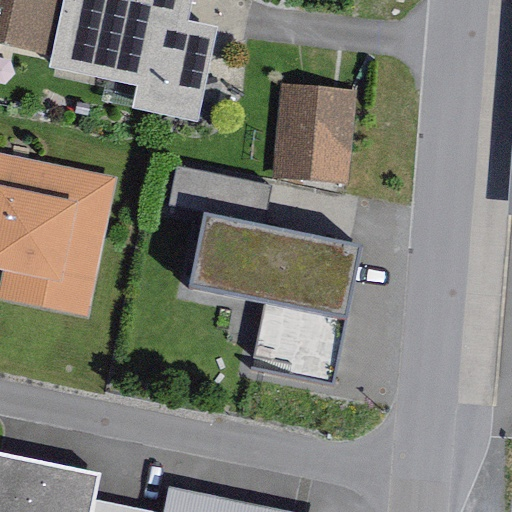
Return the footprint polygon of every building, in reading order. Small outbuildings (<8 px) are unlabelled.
[(0,0),(0,43),(64,58),(61,71),(147,90),(143,109),(207,123),(226,32),(193,25),(198,0),(0,0)] [(511,88),(502,216),(511,216),(511,88)] [(366,99),(321,95),(313,184),(358,187),(366,99)] [(0,289),(81,307),(108,181),(0,157),(0,289)] [(229,215),(214,289),(372,319),(386,245),(229,215)] [(0,511),(111,511),(120,470),(0,445),(0,511)] [(299,511),(185,491),(181,511),(299,511)]
